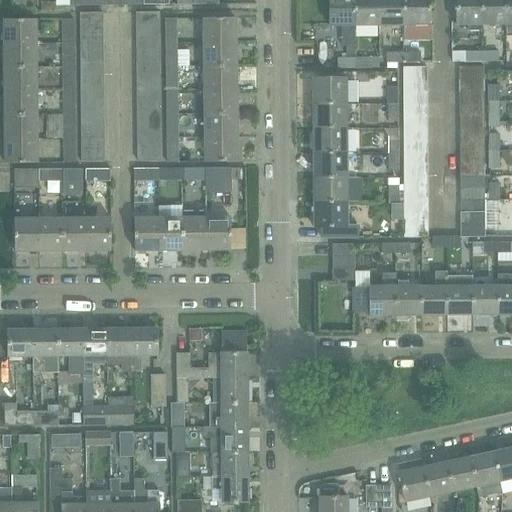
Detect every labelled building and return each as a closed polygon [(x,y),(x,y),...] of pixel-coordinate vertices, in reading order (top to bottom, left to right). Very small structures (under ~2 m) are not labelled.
[(353,0),(329,0),(329,27),(342,27),(341,47),(354,47),(354,27),(353,0)] [(379,27),(378,0),(353,0),(354,27),(379,27)] [(404,27),(403,0),(378,0),(379,27),(404,27)] [(428,0),(403,0),(404,27),(429,26),(428,0)] [(480,26),(480,0),(455,0),(456,26),(480,26)] [(505,26),(505,0),(480,0),(480,26),(505,26)] [(103,25),(103,13),(80,14),(80,25),(103,25)] [(159,13),(136,13),(136,25),(159,24),(159,13)] [(165,19),(165,43),(176,43),(176,19),(165,19)] [(203,19),(203,43),(235,43),(235,19),(203,19)] [(36,44),(36,20),(4,20),(4,44),(36,44)] [(74,44),(74,20),(63,20),(63,44),(74,44)] [(159,36),(159,24),(136,25),(136,37),(159,36)] [(103,37),(103,25),(80,25),(80,37),(103,37)] [(159,48),(159,36),(136,37),(136,48),(159,48)] [(103,49),(103,37),(80,37),(80,49),(103,49)] [(326,50),(326,39),(309,39),(309,50),(326,50)] [(177,68),(176,43),(165,43),(165,68),(177,68)] [(236,68),(235,43),(203,43),(204,68),(236,68)] [(36,68),(36,44),(4,44),(4,68),(36,68)] [(74,68),(74,44),(63,44),(63,68),(74,68)] [(159,60),(159,48),(136,48),(136,60),(159,60)] [(103,61),(103,49),(80,49),(80,61),(103,61)] [(480,52),(464,53),(464,62),(464,63),(481,62),(480,52)] [(498,52),(480,52),(481,62),(498,62),(498,52)] [(405,63),(405,53),(386,53),(386,63),(405,63)] [(420,63),(420,53),(405,53),(405,63),(420,63)] [(354,69),(354,59),(337,59),(337,69),(354,69)] [(371,69),(371,59),(354,59),(354,69),(371,69)] [(159,72),(159,60),(136,60),(136,72),(159,72)] [(103,72),(103,61),(80,61),(80,73),(103,72)] [(459,68),(459,81),(483,81),(483,67),(459,68)] [(36,92),(36,68),(4,68),(4,93),(36,92)] [(75,92),(74,68),(63,68),(63,92),(75,92)] [(177,91),(177,68),(165,68),(166,91),(177,91)] [(236,91),(236,68),(204,68),(204,91),(236,91)] [(427,68),(403,68),(403,80),(427,80),(427,68)] [(104,84),(103,72),(80,73),(81,85),(104,84)] [(160,84),(159,72),(136,72),(137,84),(160,84)] [(511,94),(511,78),(501,78),(502,121),(511,120),(511,94)] [(312,79),(312,105),(346,104),(346,79),(312,79)] [(427,92),(427,80),(403,80),(403,93),(427,92)] [(484,94),(483,81),(459,81),(459,94),(484,94)] [(104,96),(104,84),(81,85),(81,96),(104,96)] [(160,96),(160,84),(137,84),(137,96),(160,96)] [(499,86),(489,86),(489,103),(499,103),(499,86)] [(398,87),(388,88),(388,104),(398,104),(398,87)] [(177,116),(177,91),(166,91),(166,116),(177,116)] [(236,115),(236,91),(204,91),(204,116),(236,115)] [(37,117),(36,92),(4,93),(5,117),(37,117)] [(75,116),(75,92),(63,92),(64,116),(75,116)] [(427,104),(427,92),(403,93),(403,105),(427,104)] [(484,106),(484,94),(459,94),(459,107),(484,106)] [(104,108),(104,96),(81,96),(81,108),(104,108)] [(160,108),(160,96),(137,96),(137,108),(160,108)] [(499,127),(499,103),(489,103),(489,127),(499,127)] [(347,129),(346,104),(312,105),(313,129),(347,129)] [(398,121),(398,104),(388,104),(388,121),(398,121)] [(427,117),(427,104),(403,105),(403,117),(427,117)] [(484,119),(484,106),(459,107),(459,119),(484,119)] [(104,120),(104,108),(81,108),(81,120),(104,120)] [(160,119),(160,108),(137,108),(137,120),(160,119)] [(236,138),(236,115),(204,116),(205,138),(236,138)] [(75,140),(75,116),(64,116),(64,140),(75,140)] [(178,139),(177,116),(166,116),(166,139),(178,139)] [(37,140),(37,117),(5,117),(5,140),(37,140)] [(427,129),(427,117),(403,117),(403,129),(427,129)] [(160,131),(160,119),(137,120),(137,132),(160,131)] [(484,130),(484,119),(459,119),(459,131),(484,130)] [(104,132),(104,120),(81,120),(81,132),(104,132)] [(347,154),(347,129),(313,129),(313,154),(347,154)] [(427,141),(427,129),(403,129),(403,141),(427,141)] [(484,142),(484,130),(459,131),(460,142),(484,142)] [(160,143),(160,131),(137,132),(137,143),(160,143)] [(104,144),(104,132),(81,132),(81,144),(104,144)] [(499,135),(489,135),(489,152),(499,152),(499,135)] [(398,153),(398,136),(388,136),(388,153),(398,153)] [(237,162),(236,138),(205,138),(205,163),(237,162)] [(178,163),(178,139),(166,139),(167,163),(178,163)] [(37,164),(37,140),(5,140),(5,164),(37,164)] [(75,164),(75,140),(64,140),(64,164),(75,164)] [(427,153),(427,141),(403,141),(403,153),(427,153)] [(484,155),(484,142),(460,142),(460,155),(484,155)] [(160,162),(160,143),(137,143),(137,162),(160,162)] [(104,162),(104,144),(81,144),(81,163),(104,162)] [(499,169),(499,152),(489,152),(489,169),(499,169)] [(399,170),(398,153),(388,153),(389,170),(399,170)] [(427,165),(427,153),(403,153),(403,165),(427,165)] [(347,178),(347,154),(313,154),(313,179),(347,178)] [(484,167),(484,155),(460,155),(460,167),(484,167)] [(427,177),(427,165),(403,165),(404,178),(427,177)] [(484,179),(484,167),(460,167),(460,179),(484,179)] [(157,181),(157,169),(134,169),(134,181),(157,181)] [(181,181),(181,169),(157,169),(157,181),(181,181)] [(205,181),(205,169),(181,169),(181,181),(205,181)] [(230,169),(205,169),(205,181),(230,181),(230,169)] [(39,170),(14,170),(14,189),(34,189),(39,189),(39,182),(39,170)] [(62,182),(62,170),(39,170),(39,182),(62,182)] [(82,170),(62,170),(62,182),(62,196),(82,196),(82,170)] [(111,170),(86,170),(86,182),(111,181),(111,170)] [(428,190),(427,177),(404,178),(404,186),(404,190),(428,190)] [(347,203),(347,178),(313,179),(313,203),(347,203)] [(484,191),(484,179),(460,179),(460,191),(484,191)] [(499,184),(489,184),(489,201),(489,202),(499,202),(499,184)] [(404,190),(404,186),(389,186),(389,204),(404,203),(404,202),(404,190)] [(428,202),(428,190),(404,190),(404,202),(428,202)] [(484,203),(484,201),(484,191),(460,191),(460,204),(484,203)] [(428,214),(428,202),(404,202),(404,203),(404,214),(428,214)] [(313,203),(307,203),(307,215),(313,215),(313,228),(321,228),(321,239),(357,239),(357,226),(347,226),(347,203),(313,203)] [(484,214),(484,203),(460,204),(460,215),(484,214)] [(158,219),(158,251),(182,251),(181,219),(171,219),(170,206),(158,206),(158,219)] [(181,212),(181,219),(182,251),(205,251),(205,219),(205,212),(181,212)] [(428,226),(428,214),(404,214),(404,226),(428,226)] [(484,217),(484,214),(460,215),(460,238),(460,244),(484,244),(484,217)] [(230,218),(205,219),(205,251),(230,250),(230,218)] [(62,219),(39,220),(39,252),(62,252),(62,219)] [(85,219),(62,219),(62,252),(86,251),(85,219)] [(110,219),(85,219),(86,251),(111,251),(110,219)] [(158,251),(158,219),(134,219),(134,251),(158,251)] [(39,252),(39,220),(14,220),(14,252),(39,252)] [(428,238),(428,226),(404,226),(404,238),(428,238)] [(446,251),(446,238),(432,238),(432,251),(446,251)] [(460,244),(460,238),(446,238),(446,251),(460,250),(460,244)] [(498,253),(498,243),(484,244),(484,253),(498,253)] [(511,243),(498,243),(498,253),(511,253),(511,243)] [(332,245),(332,257),(354,257),(354,245),(332,245)] [(395,245),(382,245),(382,254),(395,254),(395,245)] [(408,245),(395,245),(395,254),(408,254),(408,245)] [(354,257),(332,257),(332,270),(354,270),(354,257)] [(354,270),(332,270),(332,281),(354,281),(354,270)] [(447,272),(435,272),(435,287),(421,287),(421,317),(446,316),(446,276),(447,276),(447,272)] [(395,287),(395,274),(381,274),(381,288),(353,288),(353,314),(369,314),(369,317),(396,317),(395,287)] [(498,316),(498,275),(497,275),(497,286),(472,286),(472,276),(472,277),(471,316),(498,316)] [(511,275),(503,275),(498,275),(498,316),(511,315),(511,275)] [(459,277),(459,276),(447,276),(446,276),(446,316),(471,316),(472,277),(459,277)] [(421,287),(395,287),(396,317),(421,317),(421,287)] [(58,357),(58,330),(34,331),(34,357),(33,374),(45,373),(45,361),(43,361),(43,357),(58,357)] [(83,379),(83,330),(58,330),(58,357),(69,356),(69,372),(58,372),(58,384),(74,384),(74,396),(84,396),(84,379),(83,379)] [(108,365),(108,330),(83,330),(83,379),(84,379),(93,379),(93,364),(107,364),(107,365),(108,365)] [(133,372),(133,330),(108,330),(108,365),(121,365),(121,372),(133,372)] [(157,356),(157,330),(133,330),(133,372),(142,372),(142,356),(157,356)] [(34,357),(34,331),(8,331),(8,357),(34,357)] [(220,354),(208,354),(208,369),(208,379),(213,379),(247,379),(247,354),(246,354),(246,332),(221,333),(221,354),(220,354)] [(176,380),(188,380),(208,379),(208,369),(190,369),(190,354),(176,354),(176,380)] [(166,408),(166,393),(165,376),(151,376),(151,408),(166,408)] [(247,404),(247,379),(213,379),(213,404),(247,404)] [(189,404),(188,380),(176,380),(176,404),(176,405),(184,404),(189,404)] [(133,425),(133,403),(109,404),(109,426),(133,425)] [(4,426),(33,426),(34,412),(17,412),(17,404),(4,404),(4,426)] [(109,426),(109,404),(83,404),(83,426),(109,426)] [(176,405),(176,404),(171,404),(171,428),(184,429),(184,404),(176,405)] [(247,404),(213,404),(210,404),(210,428),(247,428),(247,404)] [(58,412),(34,412),(33,426),(58,426),(58,412)] [(76,441),(75,428),(62,428),(62,442),(76,441)] [(248,453),(247,428),(210,428),(203,428),(203,438),(212,438),(212,453),(248,453)] [(85,447),(110,447),(110,433),(85,433),(85,447)] [(153,461),(167,461),(167,433),(153,433),(153,461)] [(41,436),(19,435),(19,443),(27,444),(28,460),(41,460),(40,443),(41,443),(41,436)] [(511,479),(511,448),(493,453),(500,483),(500,482),(511,479)] [(190,479),(190,453),(176,453),(176,479),(190,479)] [(248,477),(248,453),(212,453),(212,478),(248,477)] [(500,483),(493,453),(470,458),(476,488),(479,498),(503,493),(500,482),(500,483)] [(12,454),(13,476),(13,487),(37,487),(37,475),(20,476),(19,454),(12,454)] [(476,488),(470,458),(446,463),(453,493),(476,488)] [(453,493),(446,463),(423,468),(429,498),(453,493)] [(61,493),(61,511),(87,511),(87,495),(73,496),(73,468),(50,468),(50,493),(61,493)] [(429,498),(423,468),(398,473),(405,503),(429,498)] [(248,503),(248,477),(212,478),(212,479),(212,489),(212,490),(222,490),(222,503),(242,503),(248,503)] [(111,491),(111,511),(135,511),(135,491),(121,491),(121,480),(111,481),(111,491)] [(135,491),(135,511),(159,511),(159,491),(145,491),(145,480),(135,480),(135,491)] [(339,488),(336,486),(323,486),(320,489),(320,498),(318,498),(318,511),(347,511),(348,498),(339,498),(339,488)] [(391,486),(388,486),(379,487),(379,508),(381,508),(391,508),(391,486)] [(379,508),(379,487),(366,487),(366,508),(379,508)] [(0,511),(13,511),(13,504),(13,490),(0,490),(0,511)] [(111,511),(111,491),(87,491),(87,495),(87,511),(111,511)] [(189,511),(189,501),(177,501),(177,511),(189,511)] [(201,511),(201,501),(189,501),(189,511),(201,511)]
